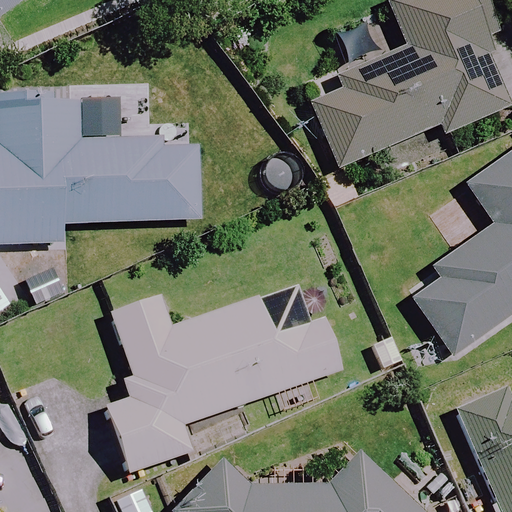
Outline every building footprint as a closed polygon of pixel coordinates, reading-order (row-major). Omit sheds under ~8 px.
[(0,0),(0,13),(17,0),(0,0)] [(345,94),(309,109),(335,173),(441,129),(445,137),(506,111),(480,47),(496,40),(479,0),(420,0),(388,14),(403,52),(338,79),(345,94)] [(154,149),(154,142),(121,143),(119,96),(73,98),(73,105),(0,107),(0,250),(62,249),(62,228),(194,224),(192,148),(154,149)] [(511,163),(466,193),(492,234),(433,272),(441,285),(412,304),(448,361),(511,319),(511,163)] [(306,327),(294,291),(168,333),(157,301),(109,317),(137,399),(104,410),(126,478),(188,457),(178,429),(339,375),(321,322),(306,327)] [(511,511),(511,404),(509,398),(455,423),(495,511),(511,511)] [(413,511),(360,458),(327,491),(238,493),(237,480),(202,481),(203,511),(413,511)]
